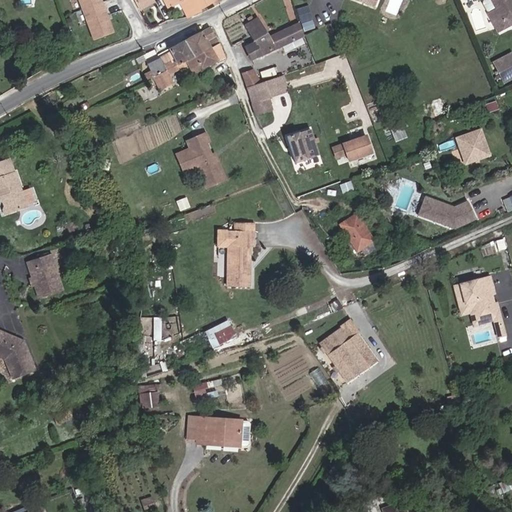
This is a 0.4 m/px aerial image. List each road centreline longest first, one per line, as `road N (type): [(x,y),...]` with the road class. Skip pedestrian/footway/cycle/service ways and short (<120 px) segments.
road 1 (residential): [(0,113),(67,75),(242,0)]
road 2 (unknown): [(324,0),(361,119),(377,126)]
